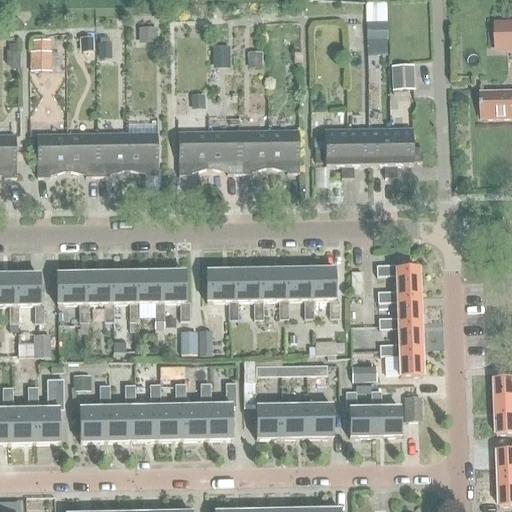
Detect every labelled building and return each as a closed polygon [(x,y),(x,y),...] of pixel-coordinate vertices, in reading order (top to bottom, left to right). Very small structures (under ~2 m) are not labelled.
[(365,24),(371,24),(371,45),(386,45),(386,6),(365,6),(365,24)] [(511,24),(494,25),(495,49),(511,48),(511,24)] [(138,43),(156,43),(156,30),(137,30),(138,43)] [(78,40),(78,55),(94,55),(94,40),(78,40)] [(97,58),(110,58),(110,46),(109,46),(109,40),(99,40),(99,46),(97,46),(97,58)] [(33,42),(33,53),(45,53),(45,42),(33,42)] [(212,67),(229,67),(228,50),(212,50),(212,67)] [(30,53),(30,74),(48,74),(48,52),(45,53),(33,53),(30,53)] [(19,72),(19,54),(6,54),(6,67),(11,72),(19,72)] [(247,66),(261,66),(261,55),(247,55),(247,66)] [(392,93),(412,92),(411,68),(391,69),(392,93)] [(511,122),(511,94),(480,95),(481,123),(511,122)] [(203,98),(191,98),(191,111),(204,111),(203,98)] [(388,133),(366,134),(367,171),(382,170),(383,182),(389,182),(388,133)] [(410,133),(388,133),(389,182),(395,182),(395,170),(411,170),(411,166),(420,166),(420,151),(410,151),(410,133)] [(345,171),(345,134),(323,135),(323,141),(323,153),(313,153),(313,168),(323,168),(323,172),(339,171),(345,171)] [(366,134),(345,134),(345,171),(345,182),(352,182),(352,171),(367,171),(366,134)] [(267,136),(267,172),(270,172),(278,174),(278,172),(285,172),(285,178),(298,178),(297,135),(267,136)] [(206,137),(207,174),(210,174),(218,176),(219,173),(225,173),(225,179),(237,179),(236,136),(206,137)] [(236,136),(237,179),(249,178),(249,173),(256,173),(256,175),(264,173),(267,172),(267,136),(236,136)] [(207,174),(206,137),(176,137),(177,180),(190,179),(190,174),(196,174),(197,176),(205,174),(207,174)] [(127,175),(126,138),(96,139),(97,181),(108,181),(108,175),(115,175),(115,177),(123,175),(127,175)] [(126,138),(127,175),(129,175),(137,177),(137,175),(144,175),(144,180),(157,180),(156,138),(126,138)] [(67,176),(66,139),(36,140),(36,182),(49,182),(49,177),(55,176),(56,179),(64,176),(67,176)] [(97,181),(96,139),(66,139),(67,176),(70,176),(77,178),(78,176),(84,176),(85,181),(97,181)] [(0,140),(0,177),(3,177),(3,183),(16,183),(15,140),(0,140)] [(313,142),(313,153),(323,153),(323,141),(313,142)] [(394,269),(376,270),(376,281),(395,280),(395,296),(418,295),(417,273),(395,274),(394,269)] [(282,305),(287,305),(302,305),(302,323),(312,323),(312,304),(307,305),(307,273),(281,274),(282,305)] [(307,305),(312,304),(327,304),(327,322),(337,322),(337,303),(333,303),(332,273),(307,273),(307,305)] [(231,306),(236,306),(251,306),(252,324),(262,323),(261,305),(257,306),(256,274),(231,275),(231,306)] [(257,306),(261,305),(277,305),(277,323),(287,323),(287,305),(282,305),(281,274),(256,274),(257,306)] [(231,306),(231,275),(205,275),(206,307),(226,306),(226,324),(236,324),(236,306),(231,306)] [(163,325),(162,307),(158,307),(158,276),(132,277),(133,308),(137,308),(153,307),(153,325),(163,325)] [(183,276),(158,276),(158,307),(162,307),(178,307),(178,325),(188,325),(188,306),(184,306),(183,276)] [(362,298),(361,276),(350,276),(350,298),(362,298)] [(113,326),(112,308),(107,308),(107,277),(81,278),(82,309),(87,309),(102,308),(102,326),(113,326)] [(107,308),(112,308),(127,308),(128,326),(138,326),(137,308),(133,308),(132,277),(107,277),(107,308)] [(80,327),(87,327),(87,309),(82,309),(81,278),(56,278),(56,309),(77,309),(78,327),(80,327)] [(0,310),(7,311),(7,328),(17,328),(17,310),(13,310),(12,279),(0,279),(0,310)] [(13,310),(17,310),(32,310),(32,328),(43,327),(43,309),(38,309),(37,279),(12,279),(13,310)] [(396,322),(419,321),(418,295),(395,296),(383,296),(377,297),(377,307),(396,307),(396,322)] [(175,321),(163,321),(163,331),(175,331),(175,321)] [(397,348),(420,348),(419,321),(396,322),(377,323),(378,334),(397,333),(397,348)] [(76,333),(76,338),(87,338),(87,327),(80,327),(78,332),(76,333)] [(197,361),(211,360),(210,335),(197,335),(197,361)] [(179,361),(195,361),(195,336),(179,336),(179,361)] [(50,361),(49,338),(32,339),(33,362),(50,361)] [(112,346),(112,355),(124,355),(125,346),(112,346)] [(420,348),(397,348),(379,349),(379,360),(398,359),(399,381),(421,380),(420,348)] [(254,366),(254,371),(280,371),(280,363),(254,366)] [(253,365),(242,365),(243,408),(253,407),(253,365)] [(62,369),(49,369),(49,377),(62,376),(62,369)] [(306,370),(280,371),(280,381),(306,381),(306,370)] [(324,370),(306,370),(306,381),(324,380),(324,370)] [(349,386),(374,386),(374,370),(348,371),(349,386)] [(254,381),(280,381),(280,371),(254,371),(254,381)] [(72,379),(72,394),(89,394),(89,379),(72,379)] [(495,410),(511,409),(511,381),(494,382),(495,410)] [(46,414),(37,414),(33,414),(34,449),(59,448),(58,414),(62,414),(62,383),(45,384),(46,414)] [(205,411),(206,445),(231,444),(230,411),(235,411),(234,388),(224,388),(225,411),(210,411),(205,411)] [(180,411),(184,411),(184,389),(174,390),(174,411),(159,412),(154,412),(155,446),(180,445),(180,411)] [(205,411),(210,411),(209,389),(199,389),(200,411),(184,411),(180,411),(180,445),(206,445),(205,411)] [(104,413),(105,447),(130,446),(129,413),(134,412),(134,390),(124,391),(124,413),(109,413),(104,413)] [(129,413),(130,446),(155,446),(154,412),(159,412),(159,390),(149,390),(149,412),(134,412),(129,413)] [(104,413),(109,413),(108,391),(99,391),(99,413),(79,414),(79,447),(105,447),(104,413)] [(2,415),(0,415),(0,449),(8,449),(7,415),(12,415),(12,393),(2,393),(2,415)] [(8,449),(34,449),(33,414),(37,414),(37,393),(27,393),(27,415),(12,415),(7,415),(8,449)] [(370,412),(371,441),(400,441),(399,412),(380,412),(380,395),(370,395),(370,412)] [(371,441),(370,412),(355,413),(355,396),(345,396),(346,418),(348,418),(348,442),(371,441)] [(404,402),(404,426),(420,426),(420,402),(404,402)] [(511,409),(495,410),(496,438),(511,436),(511,409)] [(281,411),(281,443),(307,442),(306,410),(281,411)] [(306,410),(307,442),(332,442),(332,410),(306,410)] [(281,443),(281,411),(255,411),(256,443),(281,443)] [(498,481),(511,480),(511,452),(497,454),(498,481)] [(511,480),(498,481),(499,509),(511,508),(511,480)]
